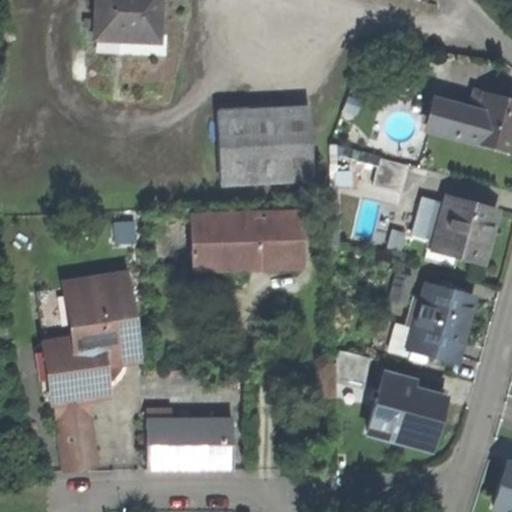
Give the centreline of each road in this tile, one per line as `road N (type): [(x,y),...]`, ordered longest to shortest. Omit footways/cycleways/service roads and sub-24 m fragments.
road 1 (residential): [(55,489),(291,486)]
road 2 (residential): [(464,480),(511,313)]
road 3 (residential): [(291,486),(464,480)]
